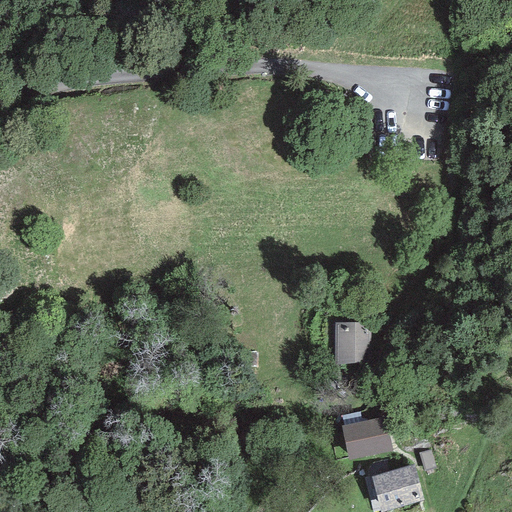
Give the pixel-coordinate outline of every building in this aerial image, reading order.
[(370,322),(334,322),(334,365),(371,365),(370,322)] [(399,409),(390,411),(393,424),(402,421),(399,409)] [(341,415),(343,426),(362,423),(360,412),(341,415)] [(341,427),(348,461),(392,452),(385,418),(362,423),(343,426),(341,427)] [(431,450),(418,453),(424,472),(436,468),(431,450)] [(376,511),(380,511),(379,511),(382,511),(424,501),(414,465),(363,479),(372,511),(376,511)]
